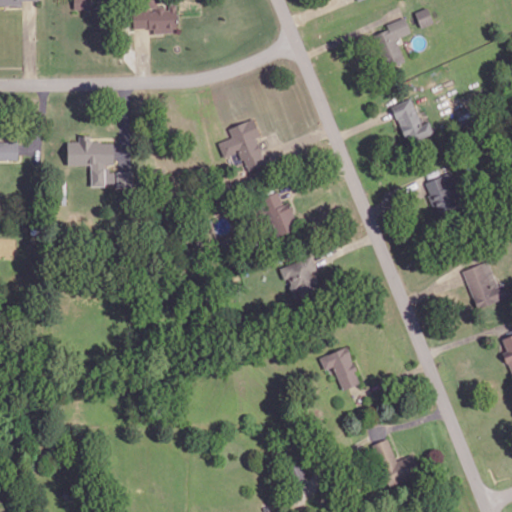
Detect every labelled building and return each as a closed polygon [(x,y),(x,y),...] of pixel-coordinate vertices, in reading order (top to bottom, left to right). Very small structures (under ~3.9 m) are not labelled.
[(93,0),(74,0),(74,8),(96,8),(96,0),(93,0)] [(176,5),(133,7),(133,28),(152,27),(152,33),(177,32),(176,5)] [(433,23),(427,6),(414,11),(421,28),(433,23)] [(405,61),(396,38),(410,32),(404,17),(371,30),(385,68),(405,61)] [(392,104),(405,141),(433,132),(428,119),(419,121),(411,97),(392,104)] [(266,164),(256,137),(260,136),(253,117),(226,127),(230,137),(217,141),(223,157),(238,151),(245,171),(266,164)] [(91,187),(115,186),(115,181),(105,181),(105,163),(114,163),(114,141),(90,141),(90,134),(78,134),(79,140),(67,141),(68,165),(90,164),(91,187)] [(0,159),(19,159),(18,140),(0,140),(0,159)] [(426,178),(437,210),(458,203),(445,166),(435,169),(437,175),(426,178)] [(116,187),(132,187),(132,171),(117,170),(116,187)] [(283,204),(278,191),(259,198),(273,233),(297,224),(289,202),(283,204)] [(292,291),(318,284),(311,256),(279,265),(283,278),(288,277),(292,291)] [(477,308),(497,300),(492,288),(498,286),(487,260),(462,270),(477,308)] [(506,351),(504,351),(511,378),(511,377),(511,331),(502,335),(506,351)] [(319,356),(324,369),(332,366),(342,390),(361,382),(346,346),(319,356)] [(386,484),(419,473),(413,456),(396,462),(388,438),(372,443),(386,484)]
